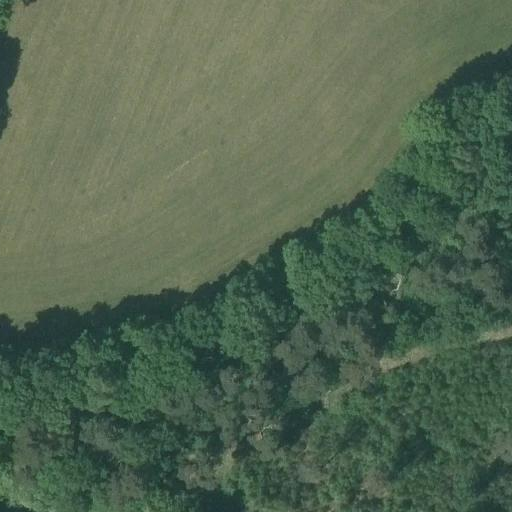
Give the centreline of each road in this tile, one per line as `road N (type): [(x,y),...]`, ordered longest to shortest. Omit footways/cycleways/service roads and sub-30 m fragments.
road 1 (track): [(511,78),(346,220),(248,274),(72,345),(0,360)]
road 2 (track): [(511,314),(413,331),(192,478)]
road 3 (track): [(262,511),(192,478),(0,431)]
